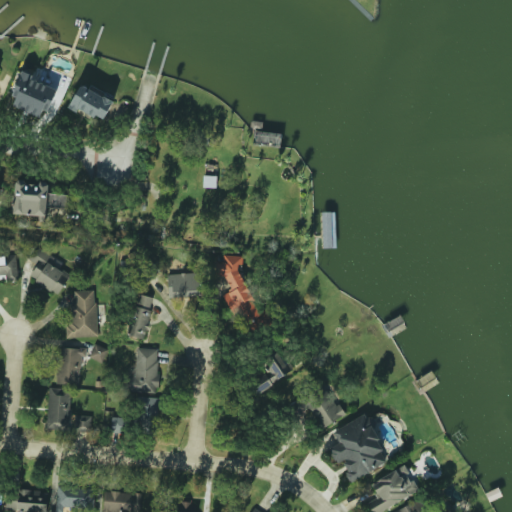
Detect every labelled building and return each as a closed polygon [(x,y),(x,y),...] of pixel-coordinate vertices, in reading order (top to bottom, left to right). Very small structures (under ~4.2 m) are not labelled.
[(11,95),(16,97),(12,106),(39,117),(42,110),(48,112),(57,87),(20,72),(11,95)] [(114,98),(89,87),(89,88),(79,84),(69,106),(103,121),(114,98)] [(13,215),(44,217),(45,205),(65,207),(66,195),(47,193),(48,183),(15,180),(13,215)] [(58,295),(70,275),(49,262),(53,256),(35,245),(25,263),(34,268),(28,277),(58,295)] [(0,275),(5,275),(5,282),(18,281),(15,255),(0,256),(0,275)] [(243,255),(223,255),(223,261),(215,264),(215,276),(225,276),(232,291),(224,294),(239,327),(263,327),(271,323),(264,307),(257,307),(242,276),(243,255)] [(166,276),(169,298),(201,294),(198,272),(166,276)] [(96,336),(95,290),(74,291),(74,304),(71,304),(71,322),(65,322),(66,337),(96,336)] [(146,338),(150,296),(138,295),(137,303),(127,302),(124,336),(146,338)] [(86,348),(57,347),(56,384),(80,385),(81,356),(86,356),(86,348)] [(133,392),(157,392),(157,348),(134,348),(133,392)] [(344,416),(326,384),(287,405),(295,420),(312,411),(321,428),(344,416)] [(71,388),(48,387),(47,428),(69,429),(71,388)] [(157,397),(136,397),(136,434),(157,434),(157,397)] [(332,432),(339,444),(329,450),(337,465),(342,463),(352,482),(390,461),(365,414),(332,432)] [(74,430),(91,430),(92,415),(75,415),(74,430)] [(111,430),(123,430),(123,417),(111,417),(111,430)] [(372,511),(379,511),(416,491),(403,467),(371,485),(378,497),(367,503),(372,511)] [(93,488),(57,485),(55,511),(62,511),(63,506),(92,508),(93,488)] [(140,511),(142,493),(104,491),(102,511),(140,511)] [(393,511),(421,511),(415,500),(393,511)] [(195,511),(195,502),(166,501),(166,510),(158,510),(157,511),(195,511)]
